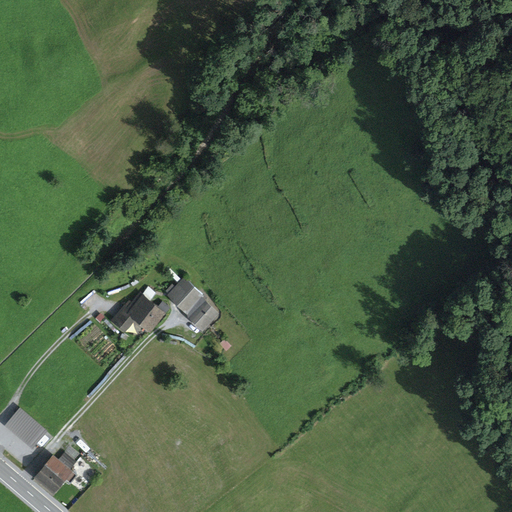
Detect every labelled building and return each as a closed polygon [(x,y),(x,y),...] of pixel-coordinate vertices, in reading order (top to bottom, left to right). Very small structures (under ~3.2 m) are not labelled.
[(187,310),(202,296),(204,295),(187,277),(170,292),(187,310)] [(136,316),(150,328),(155,322),(163,313),(168,307),(162,303),(158,307),(144,295),(130,311),(124,306),(113,319),(124,329),(136,316)] [(203,326),(217,313),(202,296),(187,310),(203,326)] [(155,322),(158,324),(166,315),(163,313),(155,322)] [(230,346),(225,339),(220,342),(226,349),(230,346)] [(75,460),(65,451),(58,459),(69,468),(75,460)] [(53,490),(64,477),(67,480),(74,472),(69,468),(58,459),(53,455),(36,476),(53,490)]
